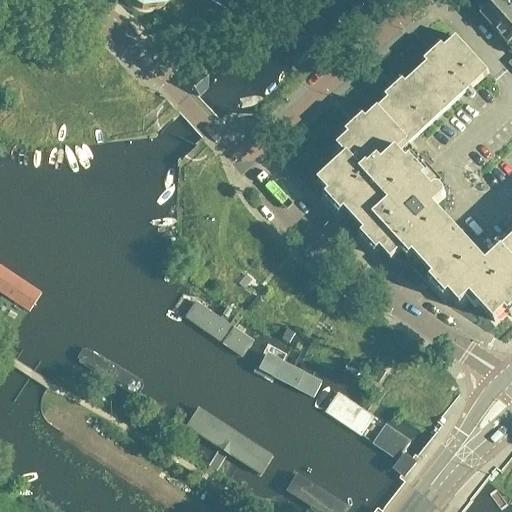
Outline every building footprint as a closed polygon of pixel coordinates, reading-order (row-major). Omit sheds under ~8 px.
[(114,0),(119,10),(137,21),(159,19),(174,5),(175,0),(114,0)] [(208,0),(215,4),(230,13),(237,0),(208,0)] [(482,13),(480,14),(481,15),(481,16),(482,17),(483,17),(497,33),(511,49),(511,58),(508,62),(511,67),(511,7),(505,0),(492,0),(491,2),(491,4),(489,6),(482,13)] [(511,249),(483,276),(470,262),(474,258),(446,228),(438,219),(442,215),(435,207),(446,197),(446,193),(441,188),(436,187),(434,189),(432,188),(442,179),(406,140),(467,84),(471,89),(489,73),(456,37),(445,47),(440,42),(422,58),(427,63),(405,83),(401,78),(383,94),(388,99),(366,119),(361,114),(344,130),(349,135),(337,146),(347,156),(319,182),(330,194),(324,199),(340,216),(345,211),(365,232),(360,238),(376,255),(381,250),(392,262),(397,257),(404,265),(415,255),(420,261),(435,277),(429,282),(445,299),(451,294),(461,306),(472,296),(496,322),(508,311),(511,316),(511,249)] [(206,90),(207,78),(195,77),(187,84),(198,97),(206,90)] [(34,173),(0,150),(0,174),(24,190),(34,173)] [(0,271),(0,293),(29,313),(40,297),(0,271)] [(273,347),(189,292),(178,309),(262,364),(273,347)] [(154,384),(73,326),(61,342),(143,400),(154,384)] [(292,345),(298,335),(291,331),(285,342),(292,345)] [(345,392),(282,351),(271,368),(334,409),(345,392)] [(358,379),(369,384),(373,377),(362,372),(358,379)] [(429,446),(356,399),(345,416),(418,463),(429,446)] [(186,427),(259,477),(271,459),(198,409),(186,427)] [(406,477),(415,465),(404,456),(395,468),(406,477)] [(336,511),(274,472),(263,489),(299,511),(336,511)] [(511,511),(511,506),(483,487),(472,503),(484,511),(511,511)]
